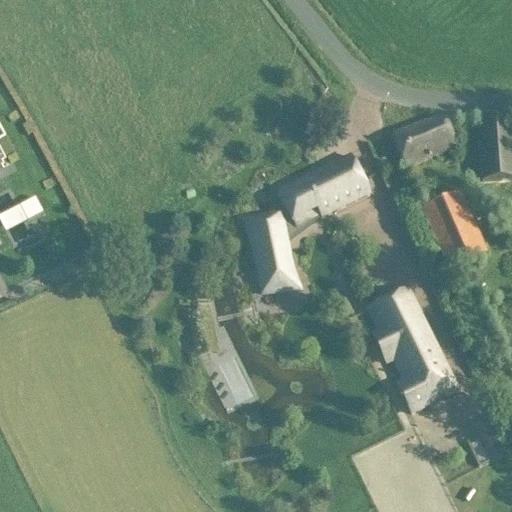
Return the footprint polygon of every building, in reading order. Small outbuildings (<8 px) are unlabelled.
[(443,117),(393,137),(404,167),(418,162),(455,148),(447,126),(443,117)] [(511,179),(511,142),(511,122),(479,124),(483,182),(511,179)] [(369,195),(350,158),(277,194),(286,213),(280,216),(280,215),(269,217),(259,218),(251,219),(245,219),(242,219),(244,224),(246,229),(248,233),(250,240),(251,246),(253,252),(254,258),(256,270),(259,280),(262,296),(295,289),(289,257),(286,243),(320,218),(321,219),(369,195)] [(460,194),(421,211),(448,272),(486,255),(460,194)] [(378,305),(368,311),(378,332),(393,361),(403,383),(396,386),(411,415),(457,392),(415,307),(386,321),(378,305)] [(216,357),(212,336),(192,339),(196,360),(216,357)]
